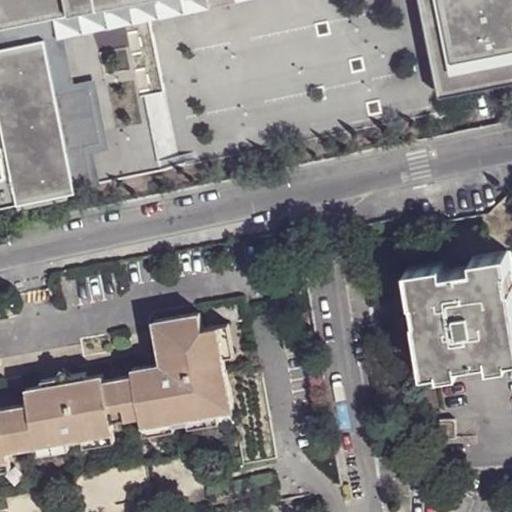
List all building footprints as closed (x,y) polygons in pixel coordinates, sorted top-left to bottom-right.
[(511,0),(0,0),(0,24),(56,14),(126,0),(415,0),(435,98),(511,82),(511,0)] [(69,81),(56,14),(0,24),(0,44),(40,36),(51,92),(85,85),(96,140),(62,147),(70,187),(96,181),(89,148),(105,145),(91,76),(69,81)] [(70,187),(62,147),(96,140),(85,85),(51,92),(40,36),(0,44),(0,202),(12,200),(61,190),(70,189),(70,187)] [(485,359),(511,354),(511,301),(504,250),(470,255),(472,264),(441,269),(440,259),(405,265),(419,368),(455,363),(454,359),(485,355),(485,359)] [(0,453),(6,452),(5,444),(34,440),(64,434),(80,430),(112,426),(111,417),(139,412),(141,421),(171,415),(186,412),(216,407),(232,404),(222,352),(232,350),(225,319),(200,323),(197,309),(154,317),(161,360),(130,366),(131,372),(103,377),(102,370),(84,372),(40,381),(23,384),(26,398),(0,404),(0,453)] [(40,375),(40,381),(84,372),(83,368),(67,371),(60,366),(54,373),(40,375)] [(216,416),(216,407),(186,412),(187,421),(216,416)] [(173,424),(171,415),(141,421),(142,429),(173,424)] [(427,418),(431,447),(450,444),(447,415),(427,418)] [(113,435),(112,426),(80,430),(83,441),(113,435)] [(66,444),(64,434),(34,440),(36,448),(66,444)]
